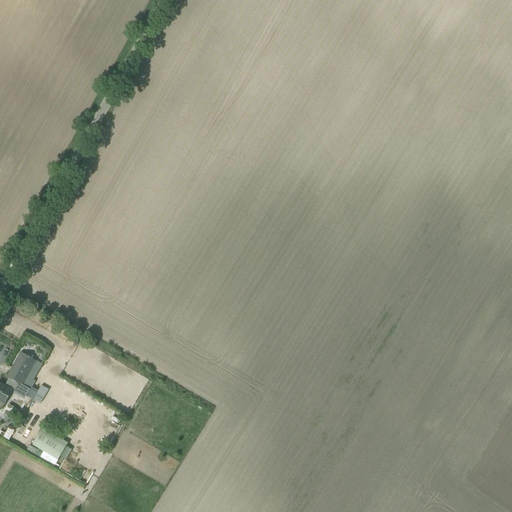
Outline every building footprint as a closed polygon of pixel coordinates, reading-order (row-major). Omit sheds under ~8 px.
[(41,347),(38,352),(45,355),(47,350),(41,347)] [(0,385),(0,409),(1,410),(4,404),(11,393),(16,396),(17,394),(25,398),(29,390),(21,386),(35,361),(29,358),(21,353),(7,378),(9,379),(4,387),(0,385)] [(48,390),(41,386),(33,400),(40,404),(48,390)] [(1,431),(0,431),(0,436),(2,438),(7,441),(13,430),(8,427),(4,433),(1,431)] [(40,427),(30,445),(57,460),(66,443),(40,427)] [(10,442),(20,447),(23,440),(13,435),(10,442)]
